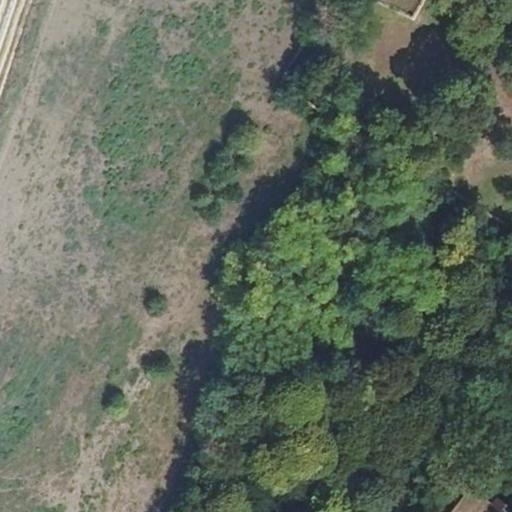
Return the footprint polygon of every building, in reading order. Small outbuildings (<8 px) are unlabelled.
[(511,340),(511,317),(430,425),(441,433),(511,340)] [(511,350),(446,437),(458,446),(511,374),(511,350)] [(511,385),(463,450),(474,459),(511,409),(511,385)] [(511,444),(511,419),(479,463),(491,472),(511,444)] [(511,463),(501,479),(511,487),(511,463)] [(511,511),(511,498),(504,507),(495,501),(492,506),(478,495),(482,489),(473,482),(449,511),(511,511)]
